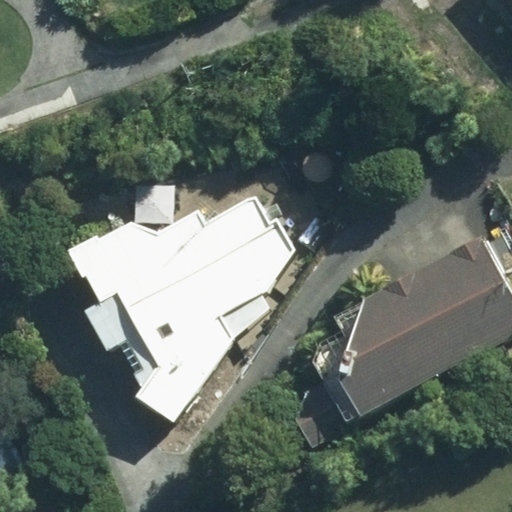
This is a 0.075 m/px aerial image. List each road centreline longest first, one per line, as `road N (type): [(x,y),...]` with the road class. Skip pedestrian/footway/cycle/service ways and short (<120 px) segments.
road 1 (unknown): [(131,511),(347,222),(380,212),(448,211)]
road 2 (unknown): [(0,95),(297,0)]
